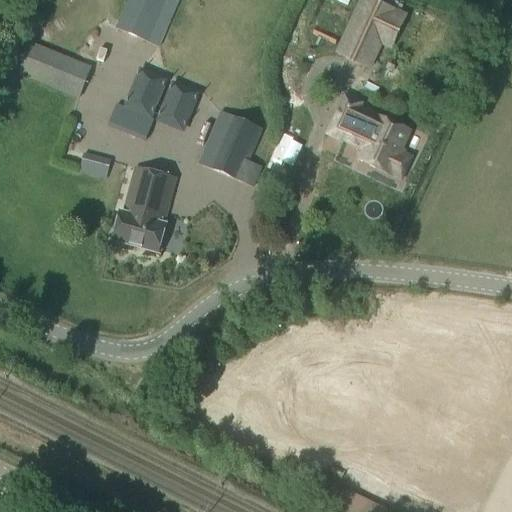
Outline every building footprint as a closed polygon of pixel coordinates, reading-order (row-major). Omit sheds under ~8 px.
[(127,0),(115,30),(148,44),(167,0),(127,0)] [(391,52),(405,22),(408,16),(371,0),(364,0),(340,53),(368,66),(377,47),(391,52)] [(255,27),(250,41),(262,45),(267,32),(255,27)] [(79,99),(91,68),(31,43),(18,75),(79,99)] [(151,120),(167,81),(139,70),(123,108),(116,105),(108,128),(145,143),(154,121),(151,120)] [(183,134),(199,95),(171,83),(155,123),(183,134)] [(102,114),(109,97),(100,93),(93,110),(102,114)] [(377,125),(355,114),(360,105),(345,98),(329,133),(376,155),(370,166),(392,176),(392,175),(401,179),(410,160),(398,154),(408,133),(380,119),(377,125)] [(254,188),(262,169),(248,163),(261,131),(220,113),(198,165),(254,188)] [(106,180),(111,162),(83,154),(79,173),(106,180)] [(163,226),(175,181),(135,169),(123,214),(120,214),(112,242),(157,254),(165,226),(163,226)] [(270,196),(278,179),(265,174),(258,191),(270,196)] [(458,511),(459,511),(502,407),(479,398),(476,407),(470,405),(474,393),(404,364),(368,453),(388,462),(381,480),(458,511)]
